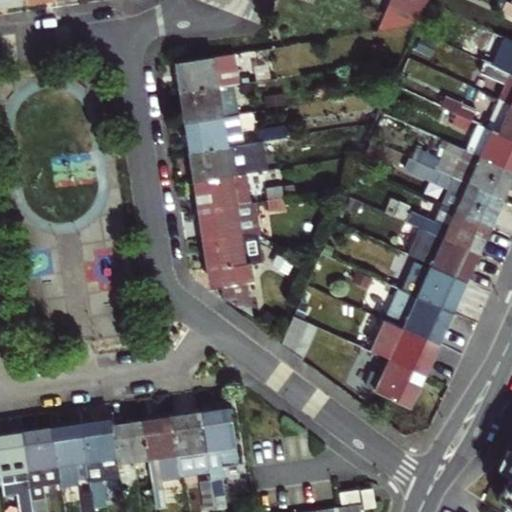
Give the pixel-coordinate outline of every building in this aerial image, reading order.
[(417,25),(427,0),(384,0),(373,32),(417,25)] [(511,4),(505,2),(501,12),(511,16),(511,4)] [(484,60),(495,65),(500,55),(484,48),(480,58),(484,60)] [(181,80),(183,92),(233,84),(240,83),(235,53),(178,62),(181,80)] [(511,72),(507,70),(495,65),(484,60),(479,72),(505,84),(498,99),(511,105),(511,72)] [(249,70),(251,81),(275,77),(273,66),(249,70)] [(233,84),(183,92),(185,107),(187,122),(238,114),(233,84)] [(455,113),(471,121),(476,110),(444,97),(440,107),(455,113)] [(485,127),(511,139),(511,105),(498,99),(485,127)] [(471,121),(455,113),(451,123),(467,131),(471,121)] [(243,143),(238,114),(187,122),(190,138),(192,150),(243,143)] [(511,139),(485,127),(477,123),(465,150),(511,171),(511,139)] [(257,130),(259,140),(288,136),(286,125),(257,130)] [(288,136),(259,140),(260,151),(290,146),(288,136)] [(372,141),(360,168),(369,172),(381,145),(372,141)] [(197,180),(247,172),(243,143),(192,150),(195,167),(197,180)] [(455,178),(502,199),(507,186),(511,175),(511,171),(465,150),(449,143),(441,160),(428,154),(423,164),(453,177),(455,178)] [(495,213),(502,199),(455,178),(453,177),(423,164),(409,157),(403,168),(448,189),(441,205),(442,205),(489,227),(495,213)] [(201,210),(252,202),(247,172),(197,180),(199,196),(201,210)] [(269,199),(285,197),(283,185),(267,188),(269,199)] [(285,197),(269,199),(271,210),(287,207),(285,197)] [(258,231),(259,231),(254,201),(252,202),(201,210),(203,226),(206,239),(258,231)] [(432,234),(477,254),(483,240),(489,227),(442,205),(434,223),(412,212),(407,222),(430,233),(432,234)] [(471,268),(477,254),(432,234),(430,233),(407,222),(375,208),(370,218),(427,245),(420,260),(465,280),(471,268)] [(264,261),(259,231),(258,231),(206,239),(209,259),(213,286),(249,280),(247,263),(264,261)] [(458,297),(465,280),(420,260),(406,292),(451,312),(458,297)] [(372,276),(390,285),(395,274),(377,265),(372,276)] [(249,280),(213,286),(213,291),(256,324),(249,280)] [(451,312),(406,292),(399,289),(384,320),(403,328),(437,343),(444,327),(451,312)] [(294,316),(281,344),(301,358),(315,326),(294,316)] [(437,343),(403,328),(389,360),(422,375),(430,359),(437,343)] [(346,340),(362,347),(366,337),(350,330),(346,340)] [(416,390),(422,375),(389,360),(382,357),(362,347),(346,340),(339,336),(334,347),(378,367),(375,374),(372,372),(364,387),(408,407),(416,390)] [(214,411),(200,413),(209,469),(210,480),(215,509),(225,508),(219,466),(239,464),(230,408),(214,411)] [(209,469),(200,413),(186,415),(171,417),(179,473),(209,469)] [(142,422),(147,458),(151,488),(162,486),(160,476),(179,473),(171,417),(157,420),(142,422)] [(96,422),(81,424),(89,476),(90,480),(91,490),(94,511),(105,511),(100,478),(119,475),(117,462),(112,426),(111,419),(96,422)] [(112,426),(117,462),(147,458),(142,422),(127,424),(112,426)] [(57,465),(60,486),(72,484),(71,479),(89,476),(81,424),(67,426),(52,428),(57,465)] [(36,431),(23,433),(28,469),(32,499),(34,511),(45,511),(43,497),(45,497),(41,467),(57,465),(52,428),(36,431)] [(9,435),(0,436),(0,485),(2,496),(17,494),(19,511),(34,511),(32,499),(28,469),(23,433),(9,435)] [(511,511),(511,456),(503,479),(504,492),(498,496),(506,501),(502,508),(508,511),(511,511)] [(215,509),(210,480),(199,481),(204,511),(215,509)] [(361,486),(364,505),(376,504),(373,484),(361,486)] [(341,500),(361,498),(359,486),(339,488),(341,500)] [(80,511),(94,511),(91,490),(78,491),(80,511)] [(361,511),(360,503),(344,506),(344,511),(361,511)]
